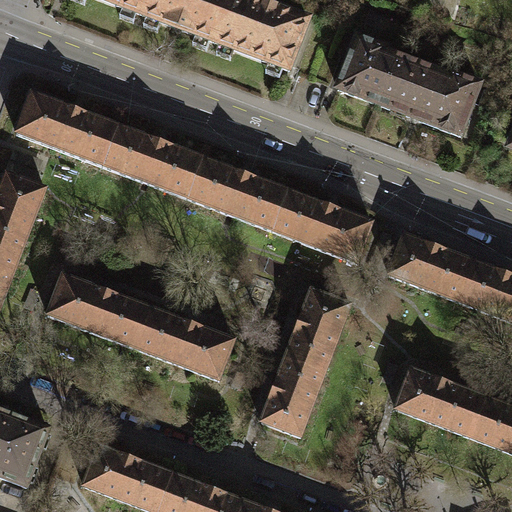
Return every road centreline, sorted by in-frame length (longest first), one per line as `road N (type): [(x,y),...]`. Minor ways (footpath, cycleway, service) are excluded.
road 1 (unclassified): [(0,34),(511,230)]
road 2 (residential): [(370,511),(0,380)]
